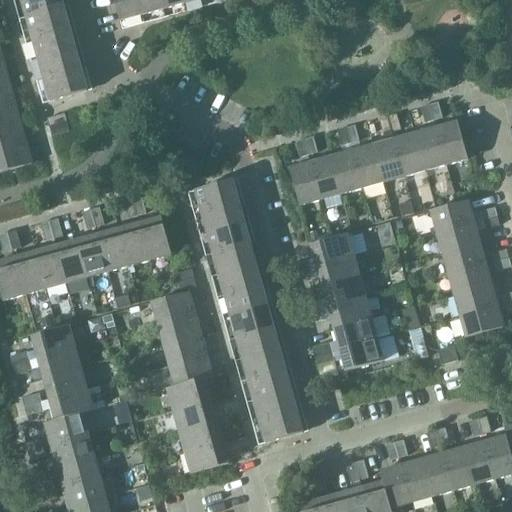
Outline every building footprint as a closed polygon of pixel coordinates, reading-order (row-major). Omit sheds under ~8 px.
[(62,0),(16,0),(20,15),(26,13),(27,19),(49,13),(65,9),(62,0)] [(114,0),(121,24),(133,20),(134,22),(144,19),(138,0),(114,0)] [(164,12),(160,0),(138,0),(144,19),(153,17),(153,15),(164,12)] [(160,0),(164,12),(175,9),(175,11),(185,8),(185,6),(182,0),(160,0)] [(65,9),(49,13),(27,19),(29,25),(24,27),(28,42),(70,30),(65,9)] [(76,51),(70,30),(28,42),(32,56),(37,55),(39,61),(76,51)] [(76,51),(39,61),(41,67),(35,69),(40,83),(45,82),(82,71),(76,51)] [(0,84),(9,82),(3,61),(0,61),(0,84)] [(82,71),(45,82),(40,83),(44,98),(49,96),(51,103),(88,93),(82,71)] [(0,106),(15,102),(9,82),(0,84),(0,106)] [(0,128),(21,123),(15,102),(0,106),(0,128)] [(430,106),(434,122),(443,119),(439,104),(430,106)] [(434,122),(430,106),(421,109),(426,124),(434,122)] [(65,115),(47,120),(50,128),(67,123),(65,115)] [(388,118),(393,133),(401,131),(397,116),(388,118)] [(393,133),(388,118),(380,120),(384,136),(393,133)] [(0,151),(27,144),(21,123),(0,128),(0,151)] [(67,123),(50,128),(52,137),(70,132),(67,123)] [(469,161),(458,123),(436,129),(447,167),(469,161)] [(347,129),(351,145),(360,142),(355,127),(347,129)] [(351,145),(347,129),(338,132),(342,147),(351,145)] [(426,173),(447,167),(436,129),(416,135),(426,173)] [(416,135),(395,141),(405,178),(426,173),(416,135)] [(305,141),(309,156),(318,154),(314,139),(305,141)] [(309,156),(305,141),(296,143),(301,159),(309,156)] [(395,141),(374,147),(384,184),(405,178),(395,141)] [(0,151),(0,174),(33,166),(27,144),(0,151)] [(364,190),(384,184),(374,147),(353,153),(364,190)] [(353,153),(332,158),(343,196),(364,190),(353,153)] [(332,158),(312,164),(322,202),(343,196),(332,158)] [(300,208),(322,202),(312,164),(290,170),(300,208)] [(197,216),(202,214),(224,208),(240,204),(234,182),(196,192),(198,200),(193,201),(197,216)] [(133,200),(138,217),(147,215),(142,198),(133,200)] [(138,217),(133,200),(125,202),(129,220),(138,217)] [(431,213),(437,235),(475,224),(469,202),(431,213)] [(412,203),(400,205),(403,217),(414,215),(412,203)] [(224,208),(202,214),(197,216),(201,230),(206,229),(208,235),(245,225),(240,204),(224,208)] [(92,211),(96,229),(105,226),(100,209),(92,211)] [(482,222),(498,218),(495,209),(480,213),(482,222)] [(96,229),(92,211),(83,214),(88,231),(96,229)] [(498,218),(482,222),(485,231),(500,226),(498,218)] [(172,256),(162,219),(140,225),(150,262),(172,256)] [(50,223),(55,240),(63,238),(59,220),(50,223)] [(403,222),(396,223),(398,230),(405,229),(403,222)] [(55,240),(50,223),(41,225),(46,243),(55,240)] [(437,235),(443,256),(481,245),(475,224),(437,235)] [(130,268),(150,262),(140,225),(119,231),(130,268)] [(208,235),(210,241),(204,243),(208,257),(251,245),(245,225),(208,235)] [(119,231),(99,236),(109,274),(130,268),(119,231)] [(8,234),(13,252),(22,249),(17,232),(8,234)] [(318,233),(310,234),(311,243),(319,241),(318,233)] [(13,252),(8,234),(0,236),(0,237),(4,254),(13,252)] [(99,236),(78,242),(88,280),(109,274),(99,236)] [(349,236),(311,247),(317,268),(355,258),(349,236)] [(394,239),(382,242),(384,249),(396,245),(394,239)] [(78,242),(57,248),(67,285),(88,280),(78,242)] [(213,272),(218,270),(220,277),(257,266),(251,245),(208,257),(213,272)] [(443,256),(449,276),(486,266),(481,245),(443,256)] [(57,248),(36,254),(46,291),(67,285),(57,248)] [(494,264),(510,259),(507,251),(492,255),(494,264)] [(36,254),(15,259),(26,297),(46,291),(36,254)] [(360,279),(355,258),(317,268),(323,289),(360,279)] [(26,297),(15,259),(0,263),(0,289),(4,303),(26,297)] [(511,267),(510,259),(494,264),(496,272),(511,267)] [(292,275),(309,270),(307,262),(290,267),(292,275)] [(220,277),(221,283),(216,284),(220,299),(263,287),(257,266),(220,277)] [(449,276),(455,297),(492,287),(486,266),(449,276)] [(309,270),(292,275),(295,284),(312,279),(309,270)] [(179,284),(194,280),(192,271),(177,275),(179,284)] [(366,299),(360,279),(323,289),(329,310),(366,299)] [(179,284),(181,293),(197,288),(194,280),(179,284)] [(224,314),(230,312),(231,319),(269,308),(263,287),(220,299),(224,314)] [(455,297),(461,318),(498,308),(492,287),(455,297)] [(152,304),(158,326),(196,315),(190,294),(152,304)] [(506,305),(511,303),(511,294),(503,297),(506,305)] [(366,299),(329,310),(335,331),(372,320),(366,299)] [(304,317),(321,312),(319,303),(301,308),(304,317)] [(231,319),(233,325),(228,327),(232,342),(275,330),(269,308),(231,319)] [(461,318),(467,340),(504,329),(498,308),(461,318)] [(321,312),(304,317),(306,325),(324,321),(321,312)] [(202,336),(196,315),(158,326),(164,347),(202,336)] [(112,316),(103,318),(105,325),(107,325),(108,330),(115,328),(112,316)] [(418,319),(406,322),(409,333),(410,333),(421,329),(418,319)] [(372,320),(335,331),(340,351),(378,341),(372,320)] [(32,338),(38,359),(75,349),(69,327),(32,338)] [(236,356),(241,355),(243,361),(280,350),(275,330),(232,342),(236,356)] [(170,368),(207,357),(202,336),(164,347),(170,368)] [(340,351),(347,373),(384,363),(378,341),(340,351)] [(315,358),(333,354),(330,345),(313,350),(315,358)] [(438,352),(439,353),(442,367),(459,362),(455,347),(438,352)] [(38,359),(44,380),(81,370),(75,349),(38,359)] [(243,361),(245,367),(239,369),(244,383),(286,371),(280,350),(243,361)] [(13,367),(31,362),(28,353),(11,358),(13,367)] [(333,354),(315,358),(318,367),(335,362),(333,354)] [(213,379),(207,357),(170,368),(176,389),(206,381),(213,379)] [(31,362),(13,367),(16,375),(33,370),(31,362)] [(44,380),(50,401),(87,391),(81,370),(44,380)] [(248,398),(253,396),(255,403),(292,392),(286,371),(244,383),(248,398)] [(212,402),(206,381),(176,389),(168,391),(174,412),(212,402)] [(56,422),(83,415),(93,412),(87,391),(50,401),(56,422)] [(255,403),(257,410),(252,412),(255,425),(298,413),(292,392),(255,403)] [(122,400),(119,401),(120,405),(130,402),(127,393),(121,394),(122,400)] [(25,408),(42,403),(40,395),(22,399),(25,408)] [(217,423),(212,402),(174,412),(180,433),(217,423)] [(42,403),(25,408),(27,417),(45,412),(42,403)] [(267,445),(304,435),(298,413),(255,425),(259,440),(265,438),(267,445)] [(45,425),(51,447),(89,436),(83,415),(56,422),(45,425)] [(479,421),(483,436),(492,434),(487,418),(479,421)] [(483,436),(479,421),(470,423),(474,438),(483,436)] [(223,444),(217,423),(180,433),(186,454),(223,444)] [(437,432),(441,448),(450,445),(446,430),(437,432)] [(441,448),(437,432),(428,435),(433,450),(441,448)] [(51,447),(57,467),(95,457),(89,436),(51,447)] [(485,444),(496,481),(511,476),(511,454),(510,449),(507,437),(485,444)] [(28,452),(44,448),(41,439),(26,443),(28,452)] [(395,444),(400,459),(408,457),(404,442),(395,444)] [(229,465),(223,444),(186,454),(192,476),(229,465)] [(400,459),(395,444),(387,447),(391,462),(400,459)] [(496,481),(485,444),(465,449),(475,487),(496,481)] [(44,448),(28,452),(31,461),(46,457),(44,448)] [(475,487),(465,449),(444,455),(454,493),(475,487)] [(454,493),(444,455),(423,461),(433,498),(454,493)] [(63,488),(100,478),(95,457),(57,467),(63,488)] [(433,498),(423,461),(402,467),(413,504),(433,498)] [(355,464),(360,482),(369,479),(364,462),(355,464)] [(360,482),(355,464),(347,467),(352,484),(360,482)] [(413,504),(402,467),(380,473),(383,484),(384,483),(391,510),(392,510),(413,504)] [(314,476),(319,493),(327,491),(322,474),(314,476)] [(319,493),(314,476),(305,478),(310,496),(319,493)] [(69,509),(106,499),(100,478),(63,488),(69,509)] [(40,494),(55,490),(53,481),(37,486),(40,494)] [(384,483),(383,484),(362,489),(368,511),(392,511),(392,510),(391,510),(384,483)] [(368,511),(362,489),(342,495),(346,511),(368,511)] [(55,490),(40,494),(42,503),(58,499),(55,490)] [(321,501),(323,511),(346,511),(342,495),(321,501)] [(69,511),(109,511),(106,499),(69,509),(69,511)] [(323,511),(321,501),(299,507),(300,511),(323,511)]
